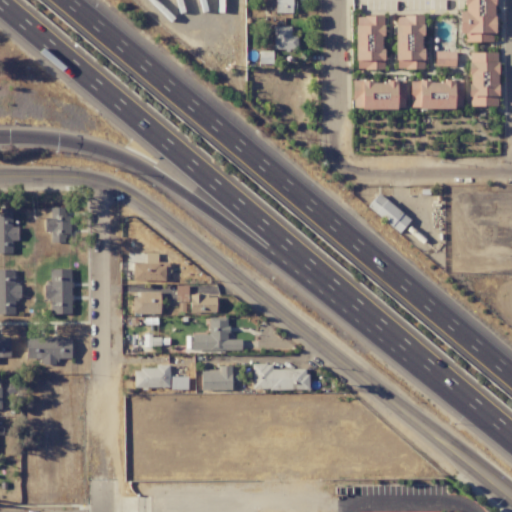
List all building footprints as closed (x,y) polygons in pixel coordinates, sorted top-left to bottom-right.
[(274,0),(274,13),(291,13),(291,0),(274,0)] [(463,0),(493,0),(494,5),(492,12),(492,14),(494,16),(494,35),(491,36),(492,42),(464,43),(463,34),(458,33),(457,10),(463,9),(463,0)] [(395,18),(396,25),(394,26),(394,61),(396,60),(396,69),(403,68),(404,70),(423,69),(423,49),(420,48),(420,36),(422,36),(422,14),(395,18)] [(382,16),(383,36),(380,37),(381,49),(384,50),(384,70),(364,70),(364,69),(356,69),(356,61),(354,60),(356,17),(364,17),(364,16),(382,16)] [(296,50),(296,36),(290,36),(290,26),(272,26),(273,50),(296,50)] [(454,66),(454,52),(435,52),(435,66),(454,66)] [(468,52),(497,53),(496,64),(497,73),(494,82),(497,86),(496,103),(497,106),(469,107),(469,99),(466,96),(466,85),(468,81),(469,76),(467,75),(467,63),(469,62),(468,52)] [(408,80),(409,108),(461,108),(462,79),(442,79),(442,82),(430,82),(430,79),(408,80)] [(404,80),(406,88),(404,109),(361,109),(353,107),(352,100),(350,80),(372,80),(372,84),(385,84),(385,80),(404,80)] [(366,207),(399,233),(409,219),(377,194),(366,207)] [(0,253),(12,254),(12,241),(16,241),(16,227),(11,227),(11,208),(0,207),(0,253)] [(50,243),(64,243),(64,234),(70,234),(69,215),(63,215),(63,208),(50,208),(50,218),(43,218),(44,233),(49,233),(50,243)] [(146,263),(132,263),(131,280),(168,281),(168,262),(157,262),(157,253),(146,253),(146,263)] [(0,314),(14,314),(14,298),(20,298),(20,284),(13,284),(13,269),(0,269),(0,314)] [(70,269),(49,269),(49,285),(43,285),(43,298),(49,298),(50,314),(71,314),(70,269)] [(132,314),(160,314),(160,294),(132,294),(132,314)] [(189,313),(215,312),(215,295),(189,296),(189,313)] [(241,350),(240,339),(228,339),(227,317),(208,318),(208,334),(191,334),(192,351),(241,350)] [(70,337),(25,338),(26,360),(41,359),(41,365),(56,365),(56,359),(70,359),(70,337)] [(0,358),(10,358),(9,339),(0,338),(0,358)] [(307,389),(307,369),(271,369),(271,363),(251,364),(251,390),(307,389)] [(135,387),(167,388),(167,365),(156,365),(156,369),(139,368),(139,373),(148,373),(148,379),(135,379),(135,387)] [(200,370),(200,390),(230,390),(230,366),(218,366),(218,370),(200,370)]
